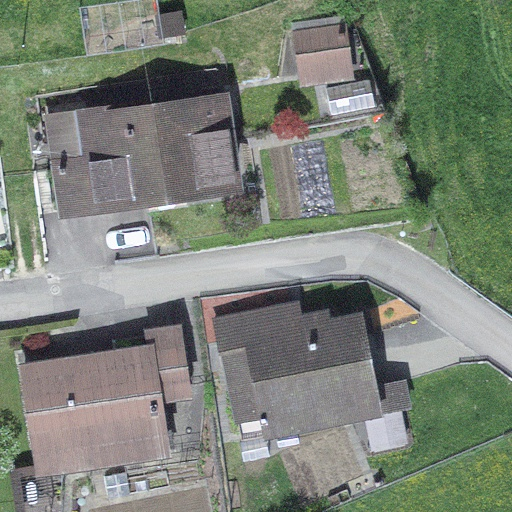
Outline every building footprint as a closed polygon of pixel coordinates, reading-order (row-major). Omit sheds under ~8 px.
[(185,37),(181,11),(155,16),(159,41),(185,37)] [(354,81),(345,15),(291,23),(300,89),(354,81)] [(374,109),(369,82),(324,89),(329,117),(374,109)] [(244,198),(230,95),(110,112),(109,106),(44,115),(59,223),(244,198)] [(299,302),(212,320),(234,427),(261,422),(265,442),(367,422),(373,453),(409,446),(402,412),(411,410),(406,380),(377,386),(363,313),(333,319),(331,309),(302,315),(299,302)] [(143,348),(20,364),(35,479),(169,461),(162,407),(192,403),(182,326),(141,332),(143,348)]
